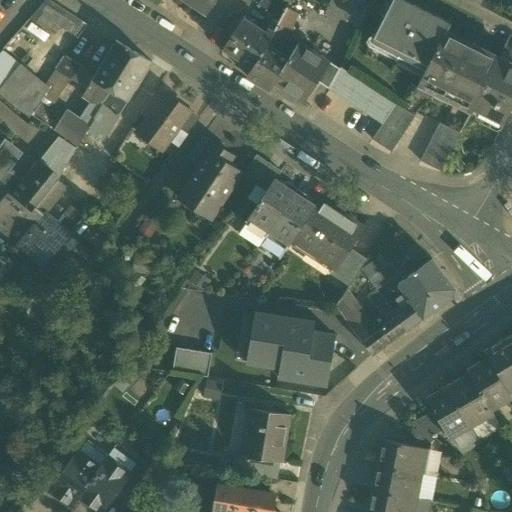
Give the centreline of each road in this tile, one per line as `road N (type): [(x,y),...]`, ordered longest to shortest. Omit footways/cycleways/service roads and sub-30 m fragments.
road 1 (tertiary): [(95,0),(457,234)]
road 2 (tertiary): [(504,293),(352,418),(331,461),(320,511)]
